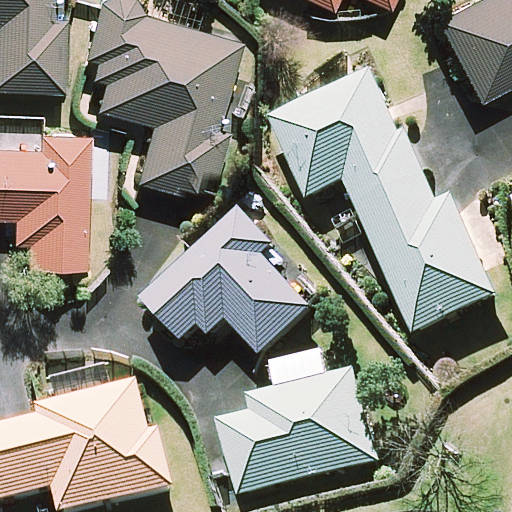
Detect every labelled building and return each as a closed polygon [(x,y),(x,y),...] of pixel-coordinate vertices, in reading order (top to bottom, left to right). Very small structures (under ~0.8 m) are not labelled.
[(0,0),(0,88),(62,91),(65,18),(52,17),(52,0),(0,0)] [(103,0),(102,2),(101,5),(85,61),(103,66),(91,108),(152,125),(136,181),(207,201),(226,132),(214,129),(238,43),(137,15),(137,13),(137,10),(137,7),(136,4),(135,1),(134,0),(103,0)] [(389,0),(307,0),(329,11),(335,0),(370,0),(386,8),(389,0)] [(511,0),(477,0),(437,22),(480,101),(511,83),(511,0)] [(440,209),(379,74),(274,122),(311,201),(350,183),(419,336),(501,298),(457,201),(440,209)] [(0,217),(13,217),(13,241),(29,241),(28,267),(85,267),(88,138),(38,137),(38,150),(0,149),(0,217)] [(276,250),(244,216),(151,305),(190,346),(206,330),(216,340),(233,325),(267,360),(318,312),(267,259),(276,250)] [(333,382),(328,364),(289,374),(293,391),(256,400),(260,417),(226,426),(244,498),(382,463),(360,376),(333,382)] [(111,399),(105,378),(50,392),(58,423),(0,436),(0,510),(57,496),(60,511),(98,511),(175,493),(162,439),(152,442),(140,392),(111,399)]
